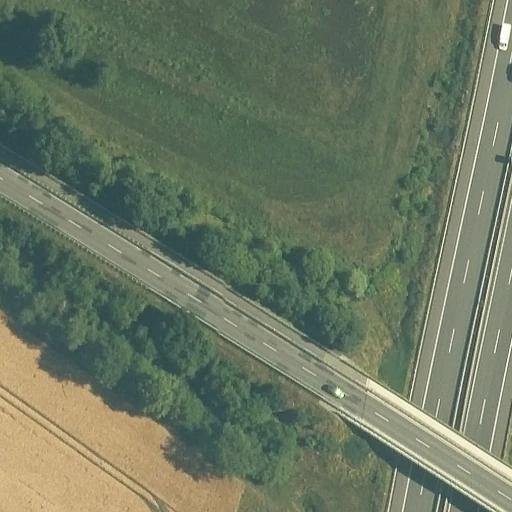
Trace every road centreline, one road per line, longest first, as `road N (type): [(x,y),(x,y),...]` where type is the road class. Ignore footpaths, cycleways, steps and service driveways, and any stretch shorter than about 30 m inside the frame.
road 1 (tertiary): [(0,193),(511,511)]
road 2 (motorway): [(511,49),(417,511)]
road 3 (track): [(0,326),(259,511)]
road 4 (motorway): [(463,511),(511,274)]
